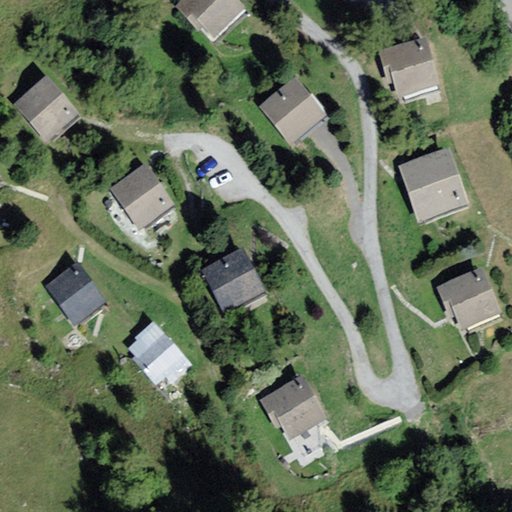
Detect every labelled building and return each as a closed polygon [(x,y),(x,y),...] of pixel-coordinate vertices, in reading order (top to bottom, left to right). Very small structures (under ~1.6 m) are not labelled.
[(234,0),(188,0),(178,9),(210,48),(248,17),(234,0)] [(433,47),(383,59),(394,106),(444,94),(433,47)] [(50,82),(15,108),(44,146),(79,120),(50,82)] [(302,83),(263,112),(293,153),(332,125),(302,83)] [(456,157),(402,174),(419,229),(473,213),(456,157)] [(151,171),(112,195),(138,236),(176,213),(151,171)] [(245,256),(204,275),(225,322),(267,303),(245,256)] [(81,270),(46,293),(74,334),(108,310),(81,270)] [(490,276),(442,294),(460,342),(508,324),(490,276)] [(162,328),(130,350),(161,395),(193,373),(162,328)] [(308,384),(264,406),(286,449),(330,427),(308,384)]
